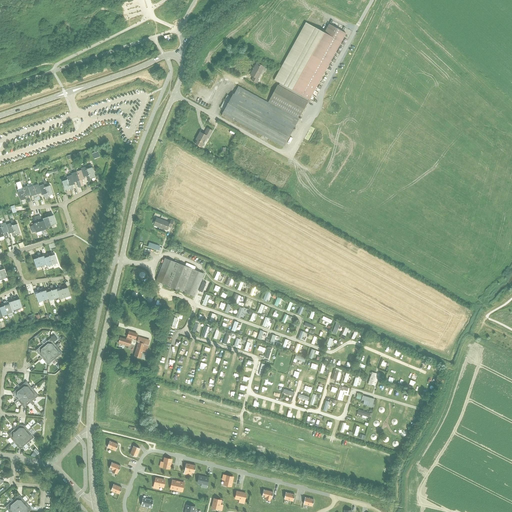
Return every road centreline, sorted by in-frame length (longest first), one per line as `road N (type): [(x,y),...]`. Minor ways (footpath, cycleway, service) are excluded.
road 1 (tertiary): [(90,426),(138,183),(181,76),(175,56)]
road 2 (track): [(448,367),(207,262),(192,264)]
road 3 (tertiary): [(0,115),(175,56)]
road 4 (track): [(402,507),(405,471),(456,368)]
